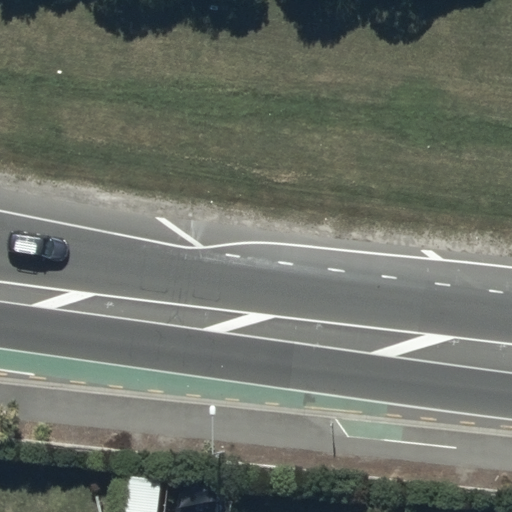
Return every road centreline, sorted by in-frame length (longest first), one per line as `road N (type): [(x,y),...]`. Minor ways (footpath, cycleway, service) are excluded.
road 1 (trunk): [(0,233),(263,286),(511,352)]
road 2 (trunk): [(511,352),(254,362),(0,325)]
